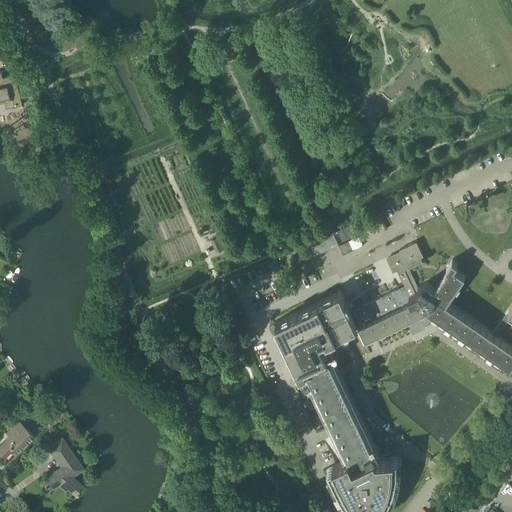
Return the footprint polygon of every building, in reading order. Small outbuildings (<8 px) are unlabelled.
[(0,103),(5,102),(6,108),(21,104),(19,97),(21,96),(15,74),(12,74),(3,77),(1,71),(0,71),(0,103)] [(358,234),(355,228),(361,226),(359,222),(358,220),(337,231),(337,232),(342,241),(358,234)] [(293,267),(338,245),(333,233),(287,255),(293,267)] [(219,236),(211,240),(216,252),(225,248),(219,236)] [(355,310),(350,312),(351,314),(357,325),(357,326),(357,325),(358,327),(364,340),(390,328),(406,320),(409,326),(420,320),(423,326),(424,325),(431,322),(434,321),(439,318),(509,366),(511,360),(511,347),(496,337),(503,328),(498,325),(492,334),(489,332),(447,303),(465,275),(455,268),(458,264),(453,260),(447,269),(448,270),(435,289),(427,283),(418,288),(409,269),(424,261),(415,242),(400,250),(401,252),(397,254),(388,258),(394,272),(397,271),(403,283),(405,287),(400,289),(364,306),(362,302),(365,300),(362,295),(351,300),(354,305),(359,303),(360,307),(355,310)] [(324,298),(275,321),(292,356),(294,361),(300,374),(302,373),(329,360),(330,360),(330,359),(328,355),(331,353),(334,351),(334,350),(332,346),(329,339),(342,333),(349,329),(357,326),(357,325),(351,314),(350,312),(345,300),(341,293),(340,290),(324,298)] [(509,310),(498,325),(503,328),(511,314),(511,304),(508,310),(509,310)] [(329,360),(302,373),(302,374),(305,379),(304,380),(306,384),(311,382),(312,381),(333,425),(336,430),(337,433),(349,458),(353,467),(375,457),(374,457),(376,456),(375,454),(373,449),(372,450),(367,439),(351,406),(334,372),(329,360)] [(55,421),(60,416),(56,413),(51,418),(55,421)] [(33,436),(16,420),(5,431),(10,436),(0,445),(0,453),(4,457),(13,448),(17,452),(33,436)] [(72,476),(83,469),(62,437),(47,447),(52,455),(55,453),(63,465),(41,479),(49,490),(60,482),(74,494),(82,485),(72,476)] [(335,465),(325,469),(335,489),(344,504),(349,510),(351,511),(385,511),(389,506),(393,498),(397,491),(399,483),(401,474),(401,466),(401,458),(401,457),(385,458),(377,459),(376,459),(375,457),(353,467),(349,458),(345,460),(335,465)] [(191,484),(184,487),(188,496),(195,493),(192,486),(191,484)]
